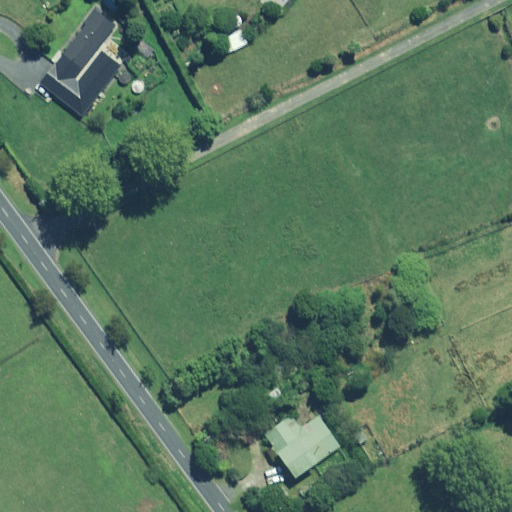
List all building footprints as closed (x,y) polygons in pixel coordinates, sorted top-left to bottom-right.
[(121,24),(99,8),(87,23),(89,25),(65,56),(85,71),(121,24)] [(159,51),(145,40),(140,47),(153,58),(159,51)] [(103,90),(119,78),(106,62),(90,74),(103,90)] [(119,78),(103,90),(116,107),(132,94),(119,78)] [(284,388),(274,395),(278,402),(289,395),(284,388)] [(305,429),(296,417),(282,426),(278,420),(265,429),(278,448),(272,452),(277,460),(283,455),(300,478),(345,447),(324,416),(305,429)] [(325,480),(304,493),(311,504),(332,492),(325,480)]
